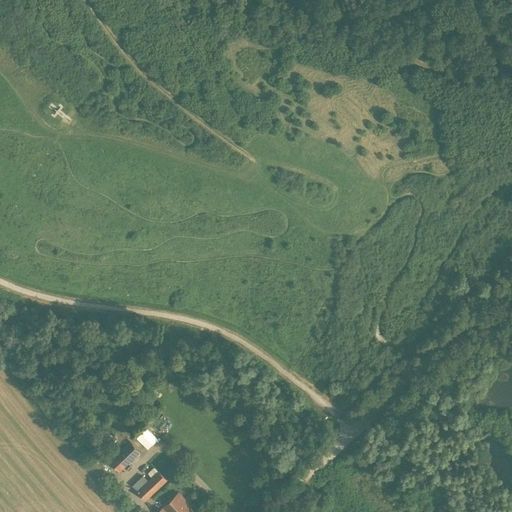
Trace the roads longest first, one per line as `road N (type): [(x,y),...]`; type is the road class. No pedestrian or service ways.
road 1 (track): [(87,0),(146,75),(250,158),(247,172),(228,173),(101,131),(0,60)]
road 2 (track): [(0,281),(46,298),(219,329),(338,419)]
road 3 (unclassified): [(270,511),(511,280)]
road 4 (track): [(511,92),(235,0)]
road 5 (track): [(338,419),(511,251)]
